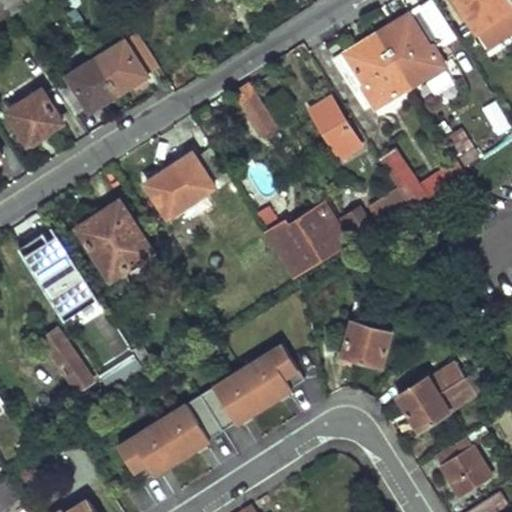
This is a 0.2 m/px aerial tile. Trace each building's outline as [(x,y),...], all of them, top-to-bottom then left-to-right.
[(0,0),(0,19),(12,11),(5,0),(0,0)] [(5,0),(12,11),(30,0),(5,0)] [(511,0),(454,0),(477,35),(511,11),(511,0)] [(379,34),(410,85),(444,62),(432,44),(441,38),(421,7),(379,34)] [(511,11),(477,35),(488,52),(511,36),(511,11)] [(97,58),(119,93),(147,76),(143,69),(156,61),(138,32),(97,58)] [(336,61),(366,107),(375,101),(378,105),(410,85),(379,34),(336,61)] [(97,58),(57,83),(76,112),(88,103),(92,111),(119,93),(97,58)] [(277,125),(250,83),(236,92),(250,113),(248,115),(261,136),(277,125)] [(9,110),(29,143),(63,121),(43,89),(9,110)] [(312,112),(343,158),(364,145),(333,98),(312,112)] [(496,99),(481,106),(495,136),(510,129),(496,99)] [(448,136),(466,169),(481,160),(463,128),(448,136)] [(381,159),(401,190),(410,204),(427,193),(424,188),(398,148),(381,159)] [(194,151),(147,181),(170,216),(182,208),(205,194),(217,186),(194,151)] [(460,165),(424,188),(427,193),(428,194),(464,171),(460,165)] [(372,201),(341,220),(356,244),(412,207),(410,204),(401,190),(376,206),(372,201)] [(205,194),(182,208),(190,221),(213,206),(205,194)] [(79,228),(111,279),(153,251),(120,201),(79,228)] [(270,230),(297,274),(349,240),(338,223),(334,225),(321,204),(288,226),(284,220),(270,230)] [(101,296),(54,223),(19,246),(65,318),(101,296)] [(357,321),(347,356),(363,360),(369,341),(373,325),(357,321)] [(40,338),(78,393),(97,379),(60,324),(40,338)] [(369,341),(363,360),(382,365),(391,329),(373,325),(369,341)] [(284,340),(215,383),(216,385),(238,421),(240,424),(297,389),(294,385),(307,377),(284,340)] [(101,375),(116,399),(152,377),(136,353),(101,375)] [(398,394),(407,409),(464,373),(466,372),(456,357),(398,394)] [(464,373),(407,409),(420,429),(477,393),(464,373)] [(238,421),(216,385),(201,394),(224,430),(238,421)] [(224,430),(201,394),(189,401),(212,437),(224,430)] [(189,401),(188,400),(119,443),(142,480),(155,472),(157,475),(213,440),(212,437),(189,401)] [(441,451),(467,493),(494,476),(467,434),(441,451)] [(0,511),(21,499),(7,477),(0,480),(0,511)] [(292,481),(268,496),(278,511),(295,511),(307,505),(292,481)] [(461,511),(460,511),(499,511),(509,506),(499,489),(461,511)] [(100,511),(89,494),(61,511),(100,511)]
